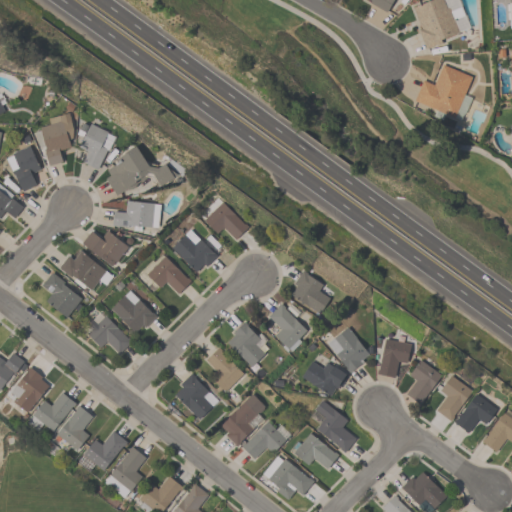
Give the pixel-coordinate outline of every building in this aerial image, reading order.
[(392,0),(386,12),(368,2),(370,0),(392,0)] [(424,49),(417,30),(420,28),(412,7),(430,0),(442,0),(446,9),(448,8),(449,11),(459,7),(463,15),(453,19),(458,33),(439,40),(441,43),(424,49)] [(421,80),(432,85),(441,64),(471,76),(463,95),(470,98),(461,120),(453,117),(453,118),(413,101),(421,80)] [(58,150),(61,162),(47,165),(43,150),(44,149),(38,127),(49,124),(47,119),(69,113),(72,124),(71,138),(67,139),(70,147),(58,150)] [(78,147),(89,123),(106,132),(99,146),(106,149),(96,169),(81,162),(86,151),(78,147)] [(35,185),(21,191),(12,171),(11,171),(5,158),(11,155),(11,153),(29,145),(40,169),(30,173),(35,185)] [(157,187),(151,177),(146,176),(134,184),(134,187),(130,189),(127,189),(116,196),(104,178),(109,175),(105,170),(119,161),(117,158),(125,153),(124,152),(134,145),(148,166),(157,168),(164,163),(173,177),(157,187)] [(0,215),(0,185),(12,195),(10,197),(22,207),(13,218),(4,210),(0,215)] [(222,227),(215,233),(197,215),(216,196),(246,227),(234,239),(222,227)] [(151,227),(140,226),(140,231),(132,230),(132,226),(127,225),(127,227),(111,226),(113,211),(124,212),(125,201),(153,203),(151,227)] [(100,238),(106,230),(127,247),(115,262),(114,261),(110,266),(81,244),(90,231),(100,238)] [(170,247),(184,234),(193,244),(199,238),(215,256),(205,266),(203,264),(194,272),(170,247)] [(103,285),(97,280),(89,290),(84,286),(82,289),(72,281),(74,278),(71,275),(70,277),(58,266),(67,255),(73,259),(80,250),(111,276),(103,285)] [(189,281),(176,294),(164,282),(159,288),(145,275),(163,256),(189,281)] [(39,285),(50,271),(64,282),(62,284),(80,299),(64,318),(44,301),(50,293),(39,285)] [(329,298),(319,314),(289,295),(295,285),(293,284),(301,271),(321,284),(317,290),(329,298)] [(155,316),(144,327),(142,325),(134,333),(109,309),(128,290),(137,300),(138,299),(155,316)] [(266,316),(279,303),(305,330),(297,338),(300,341),(290,351),(287,348),(286,348),(273,335),(280,329),(266,316)] [(129,342),(117,354),(104,341),(99,347),(86,334),(91,328),(85,321),(89,317),(96,324),(104,316),(129,342)] [(226,342),(234,334),(232,332),(244,321),(246,324),(246,325),(259,339),(253,344),(263,354),(250,367),(226,342)] [(326,343),(346,327),(368,353),(358,361),(360,363),(349,372),(326,343)] [(406,363),(396,361),(394,378),(375,375),(376,369),(378,370),(383,339),(392,340),(393,332),(405,334),(404,342),(409,343),(406,363)] [(216,372),(204,360),(217,347),(243,373),(223,392),(210,378),(216,372)] [(0,358),(4,362),(12,352),(22,361),(13,372),(12,372),(0,387),(0,358)] [(405,394),(415,380),(407,375),(419,359),(440,375),(418,404),(405,394)] [(329,396),(301,377),(311,361),(321,368),(325,363),(332,367),(333,366),(346,375),(337,388),(335,387),(329,396)] [(47,386),(26,413),(14,403),(17,399),(9,393),(26,371),(25,370),(28,366),(41,377),(39,379),(47,386)] [(198,418),(173,394),(181,387),(178,384),(189,373),(216,400),(198,418)] [(438,390),(449,375),(471,390),(449,420),(435,410),(446,396),(438,390)] [(75,404),(72,407),(71,406),(51,431),(42,424),(37,431),(26,422),(32,415),(31,415),(43,401),(49,406),(60,392),(75,404)] [(246,423),(252,429),(235,445),(225,434),(226,433),(219,425),(250,393),(263,406),(246,423)] [(484,424),(477,419),(467,433),(453,423),(474,393),(495,408),(484,424)] [(315,429),(324,418),(313,409),(320,400),(346,420),(341,427),(354,438),(343,453),(338,449),(339,448),(315,429)] [(87,435),(75,450),(69,446),(66,450),(57,443),(61,439),(55,434),(78,405),(91,416),(81,430),(87,435)] [(483,437),(484,438),(502,413),(511,420),(511,441),(511,443),(505,438),(495,452),(480,441),(483,437)] [(240,446),(266,421),(284,440),(272,453),(266,447),(253,460),(240,446)] [(89,470),(78,461),(82,455),(81,454),(94,439),(101,445),(112,431),(126,442),(103,471),(94,464),(89,470)] [(104,483),(128,451),(127,450),(130,446),(145,457),(134,472),(142,478),(131,493),(128,491),(123,497),(104,483)] [(301,495),(294,490),(287,500),(272,488),(274,485),(260,474),(275,455),(281,460),(282,459),(307,478),(308,477),(312,480),(301,495)] [(423,499),(417,504),(405,491),(404,492),(399,488),(411,476),(414,478),(421,470),(445,495),(432,508),(423,499)] [(159,511),(155,511),(138,499),(150,484),(157,489),(167,476),(181,487),(179,491),(177,490),(159,511)] [(200,511),(171,511),(190,488),(189,487),(192,484),(193,484),(206,494),(195,508),(200,511)] [(384,511),(380,508),(393,494),(397,498),(396,499),(409,511),(384,511)]
